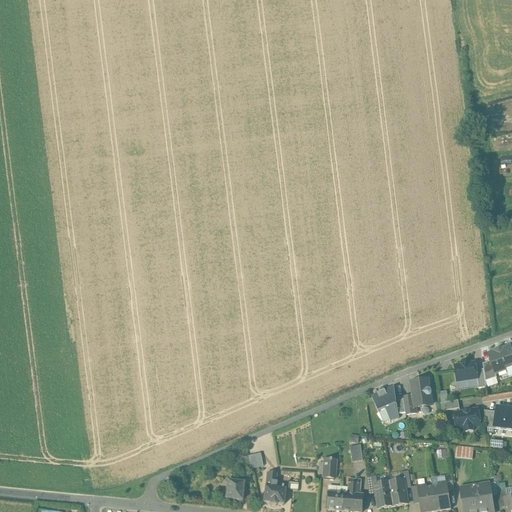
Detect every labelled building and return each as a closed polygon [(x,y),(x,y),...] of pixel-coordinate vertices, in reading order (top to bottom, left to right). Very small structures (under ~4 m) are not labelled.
[(495,373),(500,372),(500,371),(511,367),(511,353),(510,347),(488,355),(495,373)] [(457,382),(466,381),(478,379),(475,363),(469,364),(468,362),(461,363),(461,364),(461,366),(455,367),(457,382)] [(495,373),(492,365),(491,362),(483,364),(485,382),(497,378),(495,373)] [(486,388),(486,384),(483,370),(477,371),(478,379),(477,379),(479,389),(486,388)] [(411,384),(413,398),(414,398),(415,408),(432,406),(428,381),(411,384)] [(398,418),(397,408),(393,389),(385,392),(385,391),(385,392),(384,392),(385,393),(379,395),(378,394),(378,395),(372,398),(379,413),(386,410),(387,413),(388,413),(391,421),(394,420),(398,418)] [(441,392),(442,402),(450,402),(449,391),(441,392)] [(415,408),(415,405),(413,396),(403,398),(406,416),(416,414),(415,409),(415,408)] [(395,399),(397,412),(398,415),(405,413),(403,398),(395,399)] [(459,402),(441,402),(442,411),(460,410),(459,402)] [(511,406),(497,405),(494,429),(511,431),(511,406)] [(456,430),(482,427),(480,408),(454,411),(456,430)] [(361,446),(355,447),(350,447),(352,462),(363,461),(361,446)] [(456,447),(456,449),(455,458),(472,460),(473,449),(456,447)] [(260,454),(248,457),(247,457),(250,469),(263,467),(260,454)] [(335,466),(325,465),(323,465),(322,465),(321,478),(334,479),(335,466)] [(404,479),(404,481),(405,489),(411,488),(409,471),(400,473),(401,480),(404,479)] [(267,474),(266,483),(266,487),(264,487),(263,504),(270,504),(270,506),(276,507),(276,505),(283,506),(284,489),(275,488),(276,474),(267,474)] [(367,478),(369,492),(369,496),(376,495),(375,484),(377,483),(376,477),(367,478)] [(407,504),(404,483),(404,482),(404,479),(389,482),(393,506),(407,504)] [(342,494),(341,502),(341,503),(341,511),(346,511),(361,511),(363,496),(363,495),(360,495),(361,480),(355,480),(355,484),(348,484),(347,494),(342,494)] [(227,482),(226,490),(225,500),(242,502),(244,484),(243,483),(227,482)] [(375,484),(376,492),(379,508),(393,506),(389,482),(375,484)] [(432,487),(434,497),(436,511),(451,510),(447,482),(438,483),(438,484),(438,486),(432,487)] [(490,485),(492,494),(492,496),(497,495),(495,482),(489,483),(489,484),(490,485)] [(417,487),(420,507),(421,511),(435,511),(436,511),(432,487),(427,488),(426,485),(417,487)] [(494,511),(491,492),(490,485),(475,487),(478,511),(494,511)] [(478,511),(475,487),(468,488),(461,489),(464,511),(478,511)] [(499,505),(501,505),(505,505),(504,498),(507,498),(505,490),(497,491),(499,505)] [(326,510),(327,510),(340,511),(342,494),(327,493),(326,510)]
